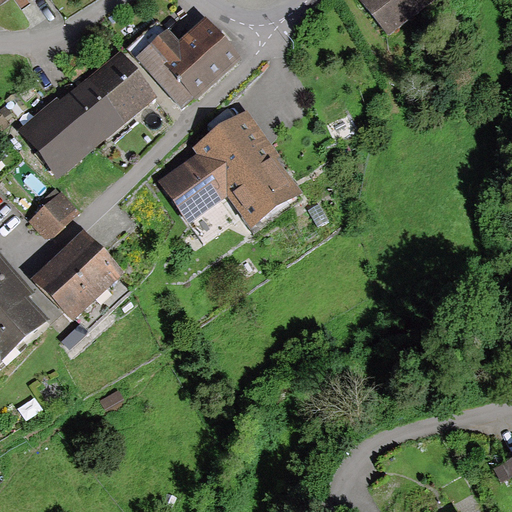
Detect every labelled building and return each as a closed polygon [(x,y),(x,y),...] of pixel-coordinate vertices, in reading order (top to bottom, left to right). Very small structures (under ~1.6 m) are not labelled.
[(361,0),(359,2),(388,38),(435,1),(433,0),(361,0)] [(169,30),(137,58),(183,110),(244,57),(225,36),(209,17),(180,43),(169,30)] [(57,98),(19,130),(58,177),(156,98),(122,55),(109,66),(80,90),(62,104),(57,98)] [(8,107),(0,113),(0,137),(20,122),(8,107)] [(252,234),(306,196),(248,112),(192,150),(197,157),(161,182),(189,223),(227,198),(252,234)] [(61,191),(29,222),(49,243),(81,212),(61,191)] [(59,258),(39,278),(91,331),(133,289),(123,279),(128,274),(86,232),(59,258)] [(0,361),(19,345),(47,319),(29,300),(35,295),(0,255),(0,361)]
